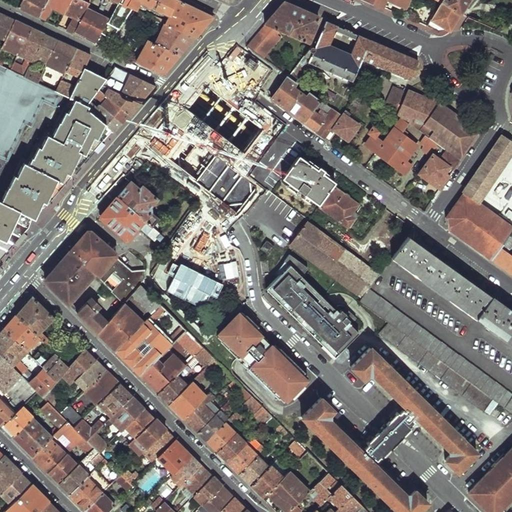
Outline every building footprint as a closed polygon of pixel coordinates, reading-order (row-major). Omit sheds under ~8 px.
[(27,12),(37,17),(46,0),(21,0),(18,7),(27,12)] [(46,0),(37,17),(46,20),(52,9),(63,14),(70,0),(46,0)] [(84,0),(70,0),(63,14),(71,18),(66,30),(73,33),(85,9),(89,2),(84,0)] [(114,0),(105,19),(108,20),(114,10),(118,1),(114,0)] [(169,15),(167,20),(165,24),(195,38),(203,29),(214,17),(178,0),(130,0),(127,5),(138,10),(141,3),(169,15)] [(368,0),(385,7),(388,0),(407,8),(410,0),(368,0)] [(431,0),(428,5),(438,9),(442,3),(443,2),(444,0),(431,0)] [(444,0),(443,2),(461,12),(461,13),(468,0),(444,0)] [(273,16),(265,24),(280,31),(308,43),(319,17),(284,2),(273,16)] [(452,29),(461,12),(443,2),(442,3),(438,9),(432,20),(429,25),(441,30),(452,29)] [(85,9),(73,33),(85,39),(96,44),(108,21),(108,20),(105,19),(85,9)] [(114,10),(108,20),(108,21),(113,24),(118,12),(114,10)] [(0,38),(4,40),(14,19),(3,14),(0,12),(0,38)] [(154,18),(165,24),(167,20),(155,15),(154,18)] [(4,40),(2,46),(15,51),(9,63),(7,68),(9,69),(12,62),(17,53),(30,26),(22,23),(14,19),(4,40)] [(369,38),(326,20),(320,35),(299,62),(306,66),(309,60),(353,80),(363,57),(411,79),(419,60),(369,38)] [(108,21),(96,44),(101,47),(101,45),(113,24),(108,21)] [(165,24),(155,44),(180,55),(188,47),(195,38),(165,24)] [(257,34),(247,46),(261,56),(280,31),(265,24),(257,34)] [(30,26),(17,53),(20,54),(31,60),(44,33),(36,29),(30,26)] [(44,33),(31,60),(30,63),(36,65),(40,56),(48,59),(57,39),(49,36),(44,33)] [(57,39),(48,59),(46,64),(64,72),(65,69),(75,48),(65,43),(57,39)] [(136,63),(163,76),(173,64),(180,55),(155,44),(149,41),(136,63)] [(75,48),(65,69),(69,71),(79,76),(83,67),(89,54),(82,51),(75,48)] [(0,64),(7,68),(9,63),(0,58),(0,64)] [(12,62),(9,69),(24,76),(27,69),(16,64),(12,62)] [(299,62),(293,70),(302,76),(306,66),(299,62)] [(30,63),(27,69),(32,71),(36,65),(30,63)] [(0,156),(7,160),(24,123),(30,126),(43,101),(54,106),(61,93),(56,90),(44,85),(38,82),(24,76),(9,69),(7,68),(0,64),(0,156)] [(128,72),(115,66),(107,76),(123,83),(128,72)] [(0,251),(4,254),(12,244),(19,237),(22,234),(25,229),(34,209),(38,200),(48,204),(111,130),(85,110),(87,101),(93,93),(97,88),(100,84),(105,77),(83,67),(79,76),(74,87),(69,96),(75,99),(68,114),(66,113),(61,124),(59,123),(52,137),(47,135),(41,149),(39,148),(34,159),(31,158),(27,165),(23,164),(16,178),(13,177),(6,193),(2,203),(0,201),(0,251)] [(288,67),(284,73),(289,76),(292,71),(288,67)] [(27,69),(24,76),(38,82),(39,79),(41,75),(32,71),(27,69)] [(64,72),(60,81),(63,82),(69,71),(65,69),(64,72)] [(292,71),(289,76),(297,82),(299,83),(300,82),(304,85),(306,82),(301,79),(302,76),(293,70),(292,71)] [(100,84),(140,103),(155,86),(155,85),(128,72),(123,83),(107,76),(105,77),(100,84)] [(289,76),(271,98),(325,138),(332,128),(342,115),(311,92),(307,96),(294,86),(297,82),(289,76)] [(60,81),(56,90),(61,93),(69,96),(74,87),(63,82),(60,81)] [(97,88),(129,115),(140,103),(100,84),(97,88)] [(385,107),(395,114),(405,91),(394,86),(385,107)] [(103,109),(122,124),(129,115),(97,88),(93,93),(107,105),(103,109)] [(409,90),(399,116),(400,117),(409,123),(425,135),(438,144),(440,145),(460,159),(480,130),(444,104),(409,90)] [(85,110),(111,130),(114,132),(122,124),(103,109),(101,113),(87,101),(85,110)] [(343,115),(333,129),(336,131),(348,140),(359,126),(348,117),(352,113),(347,109),(343,115)] [(372,135),(366,143),(406,173),(412,165),(407,160),(418,145),(405,136),(408,133),(405,131),(402,134),(401,133),(409,123),(400,117),(382,142),(375,137),(379,132),(374,127),(369,133),(372,135)] [(325,138),(329,141),(336,131),(333,129),(332,128),(325,138)] [(425,135),(421,141),(425,144),(422,148),(429,153),(432,151),(434,149),(438,144),(425,135)] [(511,142),(502,135),(447,217),(451,231),(492,260),(499,250),(506,254),(511,245),(511,226),(478,202),(511,152),(511,142)] [(433,154),(420,173),(441,188),(460,159),(440,145),(437,149),(444,154),(440,159),(433,154)] [(196,182),(246,216),(265,188),(235,168),(238,165),(217,151),(196,182)] [(318,205),(335,183),(299,156),(282,178),(289,184),(298,190),(295,193),(302,198),(304,195),(312,201),(318,205)] [(131,180),(117,196),(151,226),(158,218),(152,213),(152,209),(150,208),(158,199),(142,185),(140,189),(131,180)] [(298,190),(289,184),(287,187),(295,193),(298,190)] [(334,186),(319,206),(348,228),(358,215),(356,214),(362,206),(334,186)] [(312,201),(304,195),(302,198),(310,204),(312,201)] [(117,196),(100,216),(100,219),(125,240),(127,239),(138,226),(154,240),(156,237),(159,239),(162,236),(160,234),(159,233),(157,231),(151,226),(117,196)] [(298,232),(290,244),(339,280),(355,258),(306,222),(298,232)] [(292,228),(283,239),(290,244),(298,232),(292,228)] [(89,229),(71,250),(94,273),(124,304),(132,295),(142,285),(147,278),(145,270),(132,271),(116,256),(117,254),(89,229)] [(511,310),(408,236),(392,258),(511,344),(511,310)] [(268,241),(262,249),(270,254),(276,246),(268,241)] [(71,250),(45,280),(68,303),(94,273),(71,250)] [(355,258),(339,280),(361,296),(363,297),(369,289),(379,275),(355,258)] [(279,282),(267,293),(273,299),(317,342),(328,331),(330,333),(349,313),(337,300),(318,319),(310,312),(311,310),(310,310),(314,305),(304,296),(299,301),(291,292),(310,273),(297,260),(277,280),(279,282)] [(142,285),(132,295),(135,298),(152,315),(162,305),(142,285)] [(363,297),(360,301),(363,303),(511,411),(511,394),(369,289),(363,297)] [(32,295),(16,314),(41,338),(47,344),(49,347),(53,343),(40,330),(54,317),(32,295)] [(132,295),(124,304),(127,306),(135,298),(132,295)] [(91,297),(77,312),(98,333),(108,321),(97,310),(100,306),(91,297)] [(511,424),(511,411),(363,303),(353,315),(377,335),(380,333),(509,428),(511,424)] [(108,321),(98,333),(102,337),(115,350),(144,323),(127,306),(124,304),(108,321)] [(178,339),(187,330),(162,305),(152,315),(144,323),(115,350),(128,363),(140,375),(156,360),(178,339)] [(240,314),(240,313),(220,333),(221,334),(218,336),(222,340),(221,341),(239,358),(242,355),(253,366),(250,369),(280,399),(281,398),(285,402),(287,400),(288,400),(307,381),(306,380),(309,378),(305,373),(281,348),(280,349),(276,345),(274,348),(260,333),(262,331),(258,327),(259,326),(247,315),(243,312),(240,314)] [(16,314),(4,328),(27,352),(41,338),(16,314)] [(363,343),(347,327),(331,343),(347,359),(363,343)] [(4,328),(0,332),(0,354),(12,367),(19,360),(27,352),(4,328)] [(187,330),(178,339),(194,355),(196,357),(205,348),(187,330)] [(56,343),(51,348),(59,356),(69,366),(74,360),(56,343)] [(69,366),(65,371),(74,380),(96,359),(90,353),(85,347),(74,360),(69,366)] [(371,347),(351,367),(363,379),(369,374),(373,374),(406,407),(405,408),(406,409),(405,410),(403,409),(400,413),(398,411),(391,418),(406,433),(412,426),(411,424),(415,421),(413,420),(416,417),(451,451),(451,454),(446,460),(458,472),(478,453),(371,347)] [(205,348),(196,357),(198,359),(206,368),(216,359),(205,348)] [(39,352),(33,358),(44,369),(56,381),(65,371),(69,366),(59,356),(57,358),(59,360),(54,365),(39,352)] [(0,354),(0,390),(3,394),(21,375),(12,367),(0,354)] [(156,360),(140,375),(148,383),(157,392),(182,369),(185,366),(183,364),(174,355),(162,367),(156,360)] [(194,355),(183,364),(185,366),(196,357),(194,355)] [(185,366),(182,369),(185,372),(198,359),(196,357),(185,366)] [(96,359),(74,380),(84,390),(106,369),(101,364),(96,359)] [(206,368),(188,385),(193,390),(197,387),(195,385),(219,362),(216,359),(206,368)] [(12,367),(21,375),(28,369),(19,360),(12,367)] [(21,375),(27,381),(34,374),(28,369),(21,375)] [(44,369),(30,384),(43,397),(47,392),(56,381),(44,369)] [(106,369),(84,390),(99,404),(120,383),(113,375),(106,369)] [(182,369),(157,392),(163,398),(169,404),(188,385),(182,378),(186,374),(185,372),(182,369)] [(120,383),(99,404),(111,416),(132,395),(125,388),(120,383)] [(241,384),(217,407),(220,410),(224,406),(239,392),(244,387),(241,384)] [(188,385),(169,404),(176,411),(183,418),(202,400),(193,390),(188,385)] [(244,387),(239,392),(244,397),(240,400),(244,404),(253,396),(244,387)] [(47,392),(43,397),(48,402),(50,404),(54,399),(47,392)] [(202,400),(183,418),(191,426),(197,432),(215,415),(204,403),(211,400),(215,396),(210,392),(202,400)] [(132,395),(111,416),(123,429),(125,427),(144,407),(140,402),(132,395)] [(321,397),(302,416),(398,511),(418,511),(428,502),(416,489),(410,495),(405,494),(371,460),(374,458),(376,459),(379,456),(381,457),(388,451),(374,436),(367,443),(369,444),(365,448),(366,449),(363,452),(328,418),(328,414),(333,409),(321,398),(321,397)] [(0,424),(1,426),(14,414),(0,399),(0,424)] [(54,399),(50,404),(60,414),(64,409),(54,399)] [(48,402),(41,409),(60,429),(67,422),(60,414),(50,404),(48,402)] [(14,414),(1,426),(8,432),(12,437),(33,417),(22,405),(14,414)] [(220,410),(215,415),(224,424),(225,422),(229,419),(222,413),(226,409),(224,406),(220,410)] [(144,407),(125,427),(136,437),(155,418),(150,413),(144,407)] [(264,407),(255,415),(262,423),(261,425),(264,428),(274,418),(264,407)] [(215,415),(197,432),(202,437),(206,441),(224,424),(215,415)] [(33,417),(12,437),(22,447),(32,456),(50,438),(52,437),(33,417)] [(132,441),(129,444),(135,449),(143,442),(148,447),(166,429),(161,424),(155,418),(136,437),(132,441)] [(391,418),(374,436),(388,451),(406,433),(391,418)] [(79,424),(75,428),(83,437),(87,441),(96,432),(102,425),(104,424),(100,420),(92,427),(84,419),(79,424)] [(60,429),(55,434),(71,450),(79,441),(83,437),(75,428),(71,425),(67,422),(60,429)] [(224,424),(206,441),(213,448),(217,452),(236,433),(225,422),(224,424)] [(282,425),(277,429),(281,433),(285,428),(282,425)] [(123,429),(121,431),(132,441),(136,437),(125,427),(123,429)] [(166,429),(148,447),(157,456),(176,438),(171,434),(166,429)] [(96,432),(87,441),(94,447),(99,453),(108,444),(96,432)] [(236,433),(217,452),(223,458),(227,462),(247,443),(236,433)] [(83,437),(79,441),(90,452),(94,447),(87,441),(83,437)] [(50,438),(32,456),(39,464),(48,472),(66,454),(50,438)] [(176,438),(157,456),(173,473),(191,454),(183,446),(176,438)] [(298,441),(292,446),(302,458),(303,457),(308,451),(298,441)] [(247,443),(227,462),(234,468),(239,473),(258,455),(247,443)] [(148,447),(144,450),(153,460),(157,456),(148,447)] [(511,447),(469,492),(489,511),(505,511),(511,505),(511,447)] [(308,451),(303,457),(309,464),(308,465),(321,480),(330,473),(308,451)] [(66,454),(48,472),(53,477),(59,483),(78,464),(67,453),(66,454)] [(99,453),(84,468),(90,473),(102,461),(105,458),(99,453)] [(0,492),(21,471),(12,462),(3,454),(0,456),(0,492)] [(173,473),(170,475),(180,485),(183,483),(201,464),(198,461),(191,454),(173,473)] [(258,455),(239,473),(246,481),(250,485),(270,467),(258,455)] [(78,464),(59,483),(64,489),(69,493),(87,476),(90,473),(84,468),(79,462),(78,464)] [(123,464),(117,470),(121,474),(125,470),(127,468),(123,464)] [(201,464),(183,483),(195,494),(212,475),(207,470),(201,464)] [(270,467),(250,485),(258,493),(262,497),(268,491),(283,476),(272,465),(270,467)] [(125,470),(121,474),(130,483),(139,474),(137,472),(132,476),(125,470)] [(283,476),(268,491),(283,506),(277,511),(288,511),(296,505),(309,492),(310,491),(290,470),(283,476)] [(21,471),(0,492),(0,511),(31,482),(26,477),(21,471)] [(310,491),(309,492),(322,505),(329,497),(342,485),(338,482),(332,488),(329,485),(336,479),(330,473),(321,480),(310,491)] [(121,474),(116,478),(128,490),(132,486),(130,483),(121,474)] [(212,475),(195,494),(204,504),(222,485),(219,482),(212,475)] [(87,476),(69,493),(78,502),(85,510),(103,492),(87,476)] [(31,482),(0,511),(36,511),(49,500),(41,492),(31,482)] [(222,485),(204,504),(212,511),(217,511),(233,496),(228,491),(222,485)] [(342,485),(329,497),(340,509),(353,496),(342,485)] [(103,492),(85,510),(87,511),(106,511),(108,511),(119,499),(107,487),(103,492)] [(233,496),(217,511),(240,511),(245,507),(241,503),(233,496)] [(336,511),(358,511),(364,507),(353,496),(340,509),(336,511)] [(191,499),(184,505),(188,508),(195,501),(192,497),(191,499)] [(49,500),(36,511),(61,511),(57,507),(49,500)] [(175,511),(165,502),(157,510),(158,511),(159,511),(175,511)]
